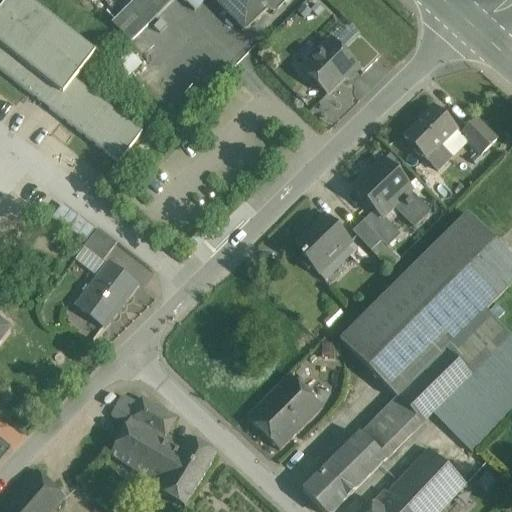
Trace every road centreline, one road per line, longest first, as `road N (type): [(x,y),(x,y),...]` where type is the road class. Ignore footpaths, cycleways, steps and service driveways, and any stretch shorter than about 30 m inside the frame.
road 1 (residential): [(475,26),(118,352)]
road 2 (residential): [(118,352),(303,511)]
road 3 (residential): [(118,352),(0,491)]
